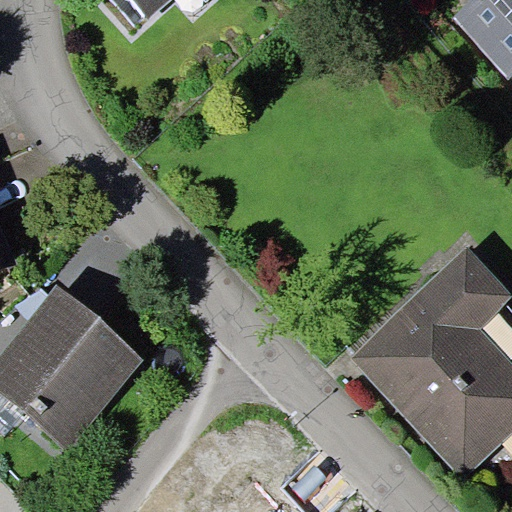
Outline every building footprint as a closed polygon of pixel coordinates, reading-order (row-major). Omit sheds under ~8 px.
[(133,0),(149,17),(167,0),(133,0)] [(511,0),(471,0),(454,16),(508,77),(511,73),(511,0)] [(0,227),(0,271),(17,264),(0,227)] [(511,295),(468,249),(351,358),(464,479),(511,434),(511,361),(480,327),(511,297),(511,295)] [(57,285),(0,352),(0,392),(25,414),(68,450),(145,359),(57,285)] [(25,414),(0,392),(0,431),(6,437),(25,414)]
